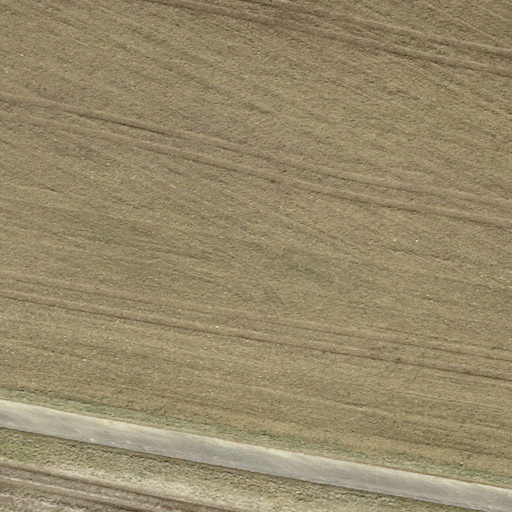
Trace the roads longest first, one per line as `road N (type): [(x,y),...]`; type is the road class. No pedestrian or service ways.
road 1 (track): [(0,397),(511,498)]
road 2 (track): [(255,511),(0,470)]
